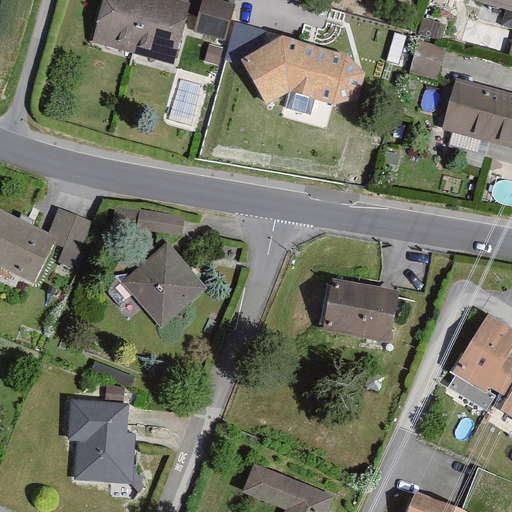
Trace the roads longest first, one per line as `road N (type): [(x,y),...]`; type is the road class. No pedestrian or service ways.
road 1 (residential): [(162,511),(286,204)]
road 2 (tertiary): [(286,204),(105,176),(0,141)]
road 3 (tertiary): [(511,244),(286,204)]
